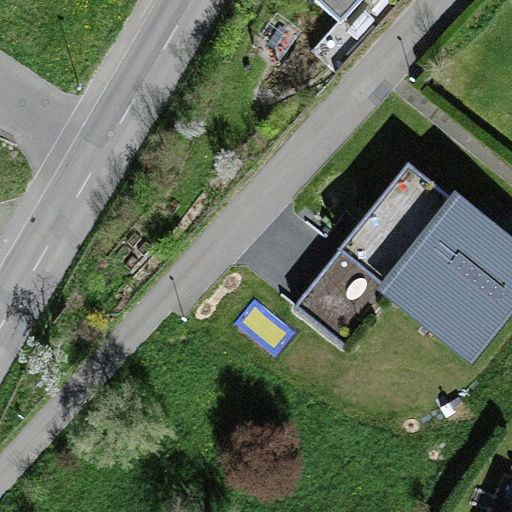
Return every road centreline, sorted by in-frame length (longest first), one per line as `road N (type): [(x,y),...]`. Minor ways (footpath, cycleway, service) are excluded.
road 1 (residential): [(0,478),(445,0)]
road 2 (unclassified): [(180,0),(0,320)]
